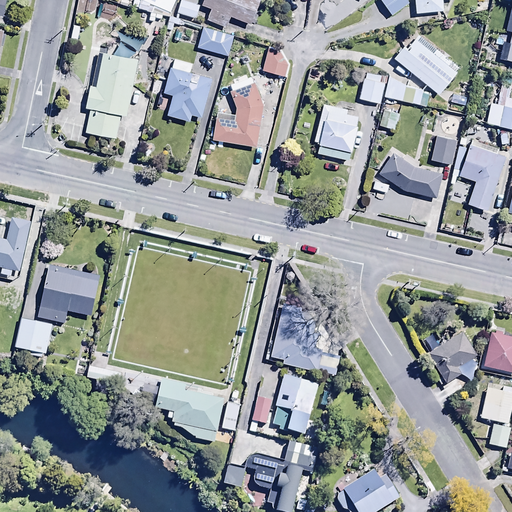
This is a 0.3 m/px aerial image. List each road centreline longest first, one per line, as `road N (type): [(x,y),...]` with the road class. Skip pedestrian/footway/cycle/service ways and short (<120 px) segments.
road 1 (tertiary): [(21,166),(360,244)]
road 2 (residential): [(488,511),(359,299),(360,244)]
road 3 (residential): [(52,0),(21,166)]
road 4 (tertiary): [(360,244),(511,278)]
